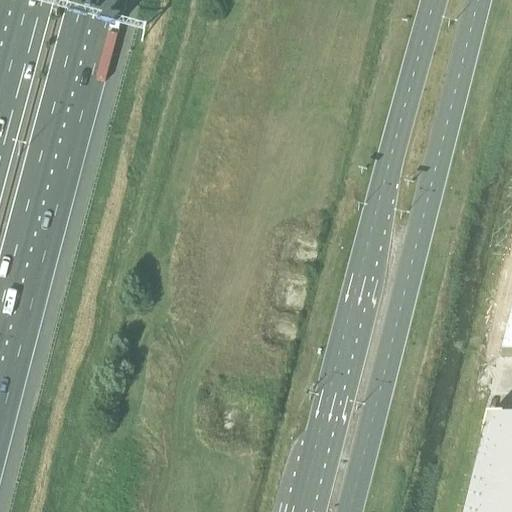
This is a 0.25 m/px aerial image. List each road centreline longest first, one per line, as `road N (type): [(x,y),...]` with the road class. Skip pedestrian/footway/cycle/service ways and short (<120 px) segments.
road 1 (secondary): [(433,0),(299,511)]
road 2 (secondary): [(348,511),(477,0)]
road 3 (motorway): [(0,381),(101,0)]
